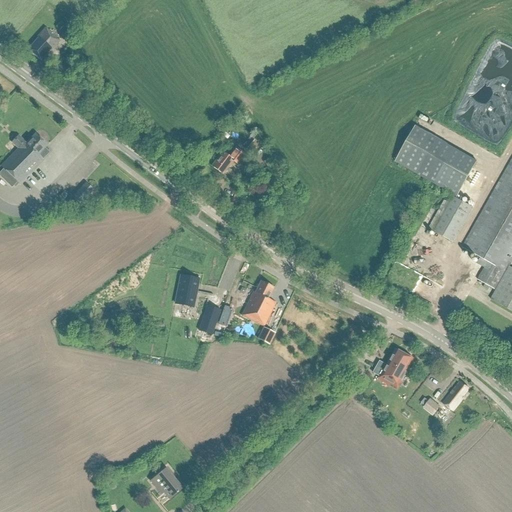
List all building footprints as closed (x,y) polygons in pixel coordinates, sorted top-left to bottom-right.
[(73,25),(63,37),(68,42),(80,30),(73,25)] [(60,41),(45,28),(37,37),(38,38),(28,50),(40,61),(51,48),(52,50),(60,41)] [(476,162),(415,127),(395,162),(456,197),(476,162)] [(12,143),(18,150),(1,167),(19,185),(43,161),(38,155),(47,146),(36,135),(26,144),(19,136),(12,143)] [(243,148),(245,150),(250,154),(260,143),(256,138),(253,136),(243,148)] [(222,152),(211,166),(222,175),(232,161),(238,166),(245,156),(235,149),(229,158),(222,152)] [(273,155),(263,163),(270,171),(279,164),(273,155)] [(511,158),(462,248),(480,258),(477,264),(484,268),(477,280),(495,291),(490,300),(511,312),(511,267),(509,266),(511,261),(511,158)] [(473,187),(477,172),(473,171),(469,186),(473,187)] [(93,191),(85,184),(73,197),(80,204),(93,191)] [(452,196),(432,231),(453,243),(473,208),(452,196)] [(180,276),(175,304),(192,308),(198,280),(199,277),(198,277),(197,280),(180,276)] [(273,288),(260,282),(254,293),(253,293),(242,317),(264,327),(275,303),(268,300),(273,288)] [(203,316),(198,331),(212,335),(217,320),(203,316)] [(262,328),(257,339),(269,344),(274,333),(262,328)] [(379,377),(378,380),(394,390),(411,360),(395,350),(385,366),(378,362),(372,373),(379,377)] [(461,382),(443,404),(452,412),(463,399),(462,399),(469,390),(461,382)] [(440,407),(430,399),(423,408),(433,416),(440,407)] [(165,469),(150,481),(161,495),(163,493),(169,500),(182,489),(165,469)]
